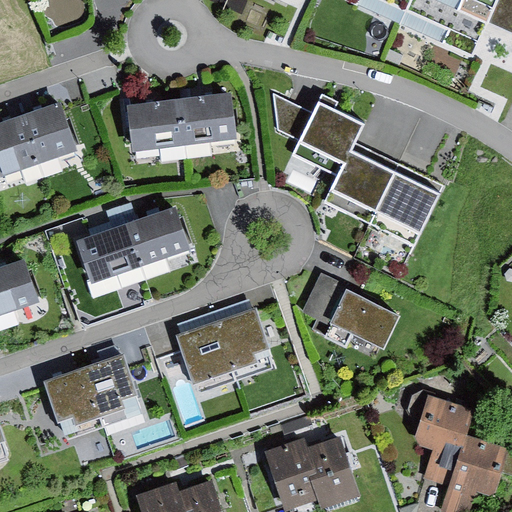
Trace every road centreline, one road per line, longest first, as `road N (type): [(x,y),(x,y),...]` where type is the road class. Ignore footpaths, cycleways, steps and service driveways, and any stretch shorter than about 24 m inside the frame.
road 1 (residential): [(203,41),(396,87),(511,145)]
road 2 (residential): [(247,261),(199,298),(0,367)]
road 3 (residential): [(189,10),(158,8),(140,34),(143,50),(168,68),(184,66),(203,41)]
road 4 (residential): [(247,261),(275,269),(301,248),(296,215),(265,203)]
